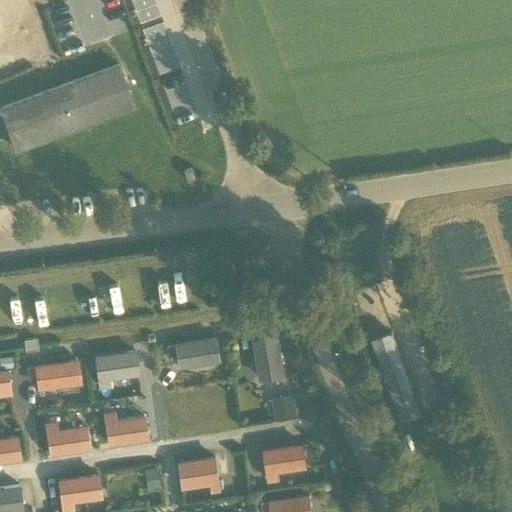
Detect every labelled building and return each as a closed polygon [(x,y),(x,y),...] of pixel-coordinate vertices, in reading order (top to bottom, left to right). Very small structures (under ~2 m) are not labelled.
[(0,108),(16,149),(134,105),(118,64),(0,108)] [(162,154),(163,187),(185,186),(183,153),(162,154)] [(198,265),(200,276),(219,273),(217,262),(198,265)] [(278,328),(251,335),(263,379),(290,372),(278,328)] [(391,331),(370,339),(403,421),(423,413),(391,331)] [(168,342),(170,353),(181,351),(184,366),(226,359),(222,333),(168,342)] [(27,363),(29,375),(40,374),(42,387),(86,381),(83,356),(27,363)] [(0,366),(0,395),(15,393),(11,365),(0,366)] [(277,416),(297,416),(296,392),(276,393),(277,416)] [(147,437),(144,416),(115,421),(114,410),(103,412),(108,443),(147,437)] [(89,447),(86,426),(57,430),(55,420),(45,421),(49,453),(89,447)] [(0,460),(21,457),(18,436),(0,438),(0,460)] [(277,469),(306,465),(303,444),(263,449),(268,481),(279,479),(277,469)] [(178,462),(181,485),(208,481),(210,490),(221,488),(216,456),(178,462)] [(70,498),(102,494),(99,473),(57,479),(61,511),(72,509),(70,498)] [(0,486),(0,509),(10,508),(10,511),(23,511),(19,484),(0,486)] [(270,499),(271,511),(311,511),(309,494),(270,499)]
